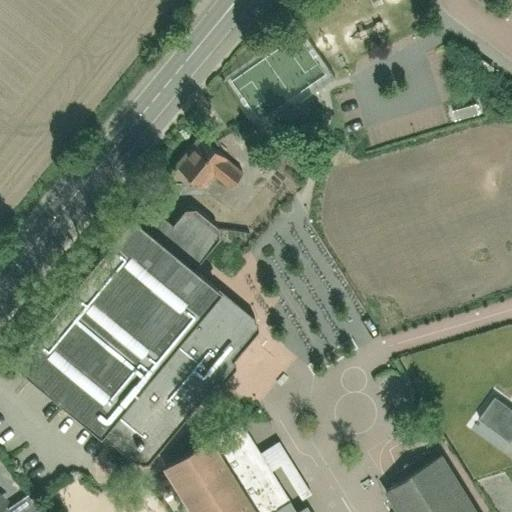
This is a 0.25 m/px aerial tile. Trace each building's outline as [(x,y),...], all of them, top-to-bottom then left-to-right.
[(175,161),(203,184),(212,172),(228,185),(241,168),(198,133),(175,161)] [(120,208),(3,354),(140,463),(154,445),(257,317),(120,208)] [(510,437),(511,434),(511,403),(495,391),(478,414),(510,437)] [(244,429),(170,473),(193,511),(486,511),(445,450),(378,495),(389,511),(313,511),(309,505),(298,511),(297,511),(274,477),(279,474),(299,502),(309,493),(278,444),(259,455),(244,429)] [(3,501),(0,504),(0,511),(43,511),(27,489),(7,504),(3,501)]
